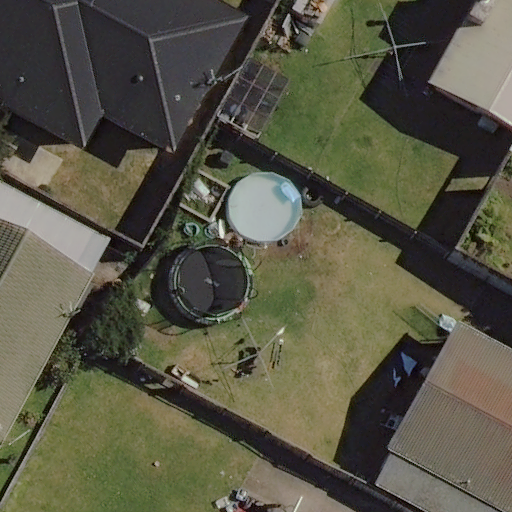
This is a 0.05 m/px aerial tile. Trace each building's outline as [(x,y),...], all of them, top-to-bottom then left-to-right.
[(0,0),(0,118),(77,160),(93,130),(167,170),(242,33),(180,0),(0,0)] [(357,0),(300,0),(287,26),(332,49),(357,0)] [(511,0),(480,0),(425,101),(511,147),(511,0)] [(0,441),(80,295),(0,251),(0,441)] [(511,511),(511,370),(451,337),(381,464),(469,511),(511,511)]
